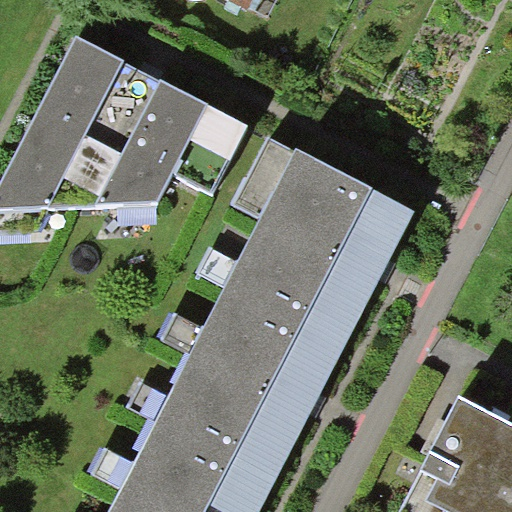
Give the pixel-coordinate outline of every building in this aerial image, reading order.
[(199,0),(227,0),(249,10),(254,0),(196,0),(199,1),(199,0)] [(258,121),(87,34),(0,200),(0,219),(168,215),(198,151),(233,169),(258,121)] [(413,222),(268,144),(233,208),(262,224),(231,283),(348,345),(413,222)] [(348,345),(231,283),(165,412),(280,472),(348,345)] [(511,511),(511,431),(494,422),(461,405),(437,452),(405,511),(511,511)] [(260,511),(280,472),(165,412),(112,511),(260,511)]
